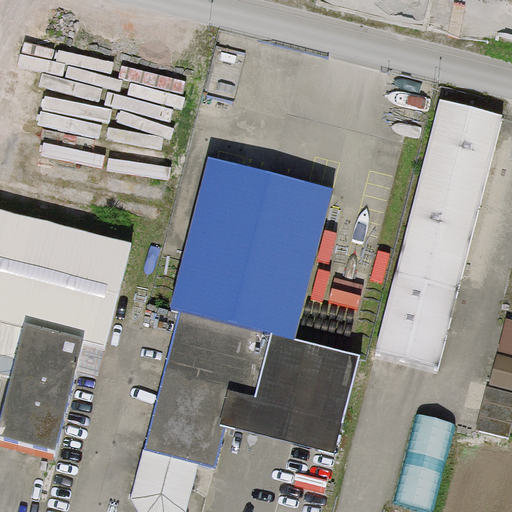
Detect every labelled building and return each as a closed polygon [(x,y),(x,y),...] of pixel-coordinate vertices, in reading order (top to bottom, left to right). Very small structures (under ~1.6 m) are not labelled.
[(503,118),(441,102),(376,352),(438,368),(503,118)] [(332,192),(209,161),(171,312),(181,314),(294,344),(332,192)] [(132,249),(0,213),(0,322),(24,328),(11,380),(0,419),(0,441),(55,456),(85,344),(105,349),(132,249)] [(360,361),(294,344),(181,314),(145,451),(197,465),(216,470),(226,428),(335,457),(360,361)] [(511,358),(511,321),(506,320),(497,356),(511,359),(511,358)] [(0,322),(0,377),(11,380),(24,328),(0,322)] [(511,359),(497,356),(489,386),(511,391),(511,359)] [(434,511),(456,426),(417,416),(394,505),(422,511),(434,511)] [(187,511),(197,465),(145,451),(143,451),(132,500),(138,511),(187,511)]
